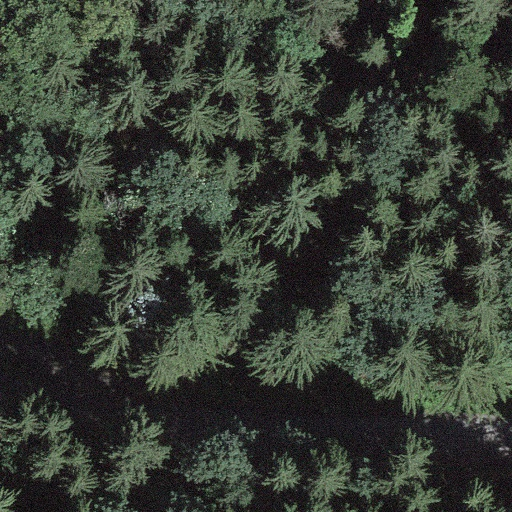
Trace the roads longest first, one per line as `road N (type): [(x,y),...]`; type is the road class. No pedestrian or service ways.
road 1 (unclassified): [(511,442),(246,429),(124,411),(0,380)]
road 2 (track): [(0,329),(124,411)]
